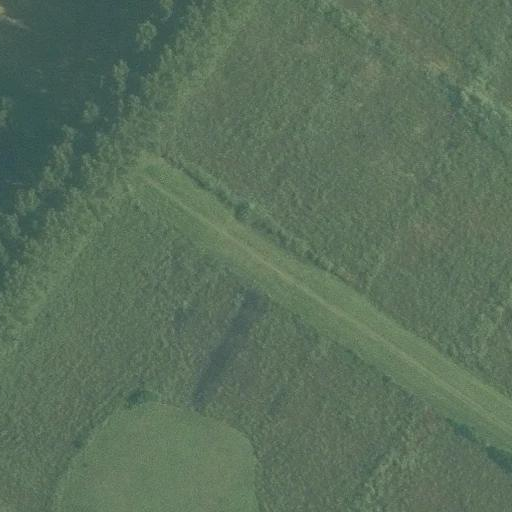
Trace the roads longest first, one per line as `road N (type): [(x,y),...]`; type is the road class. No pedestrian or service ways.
road 1 (track): [(0,307),(110,150)]
road 2 (track): [(110,150),(217,0)]
